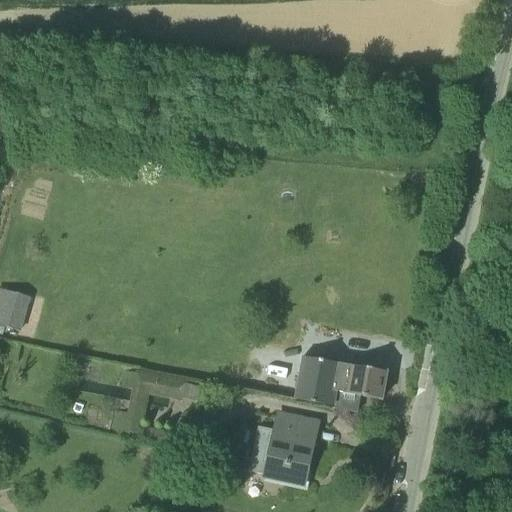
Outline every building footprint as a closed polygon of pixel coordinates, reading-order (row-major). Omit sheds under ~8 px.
[(0,289),(0,325),(19,331),(28,298),(0,289)] [(388,373),(301,357),(293,399),(333,407),(333,408),(359,413),(362,397),(382,401),(388,373)] [(126,371),(123,387),(171,396),(174,380),(126,371)] [(264,475),(264,477),(296,484),(299,469),(308,471),(319,424),(277,415),(274,430),(259,426),(249,472),(264,475)] [(162,446),(165,431),(141,426),(138,441),(162,446)]
